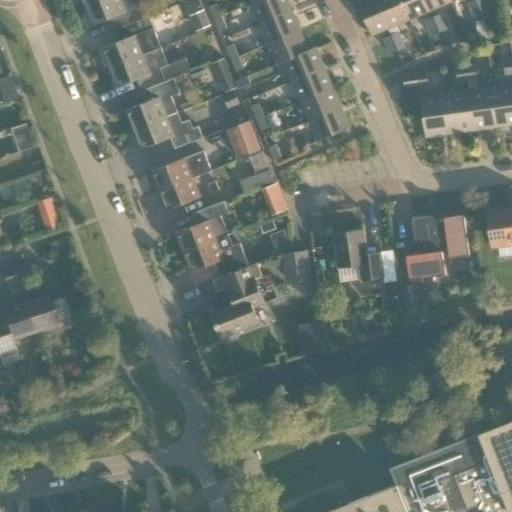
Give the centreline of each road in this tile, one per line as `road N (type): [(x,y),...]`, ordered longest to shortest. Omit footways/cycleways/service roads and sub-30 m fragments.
road 1 (tertiary): [(197,451),(197,423),(28,0)]
road 2 (residential): [(412,185),(332,0)]
road 3 (residential): [(0,487),(197,451)]
